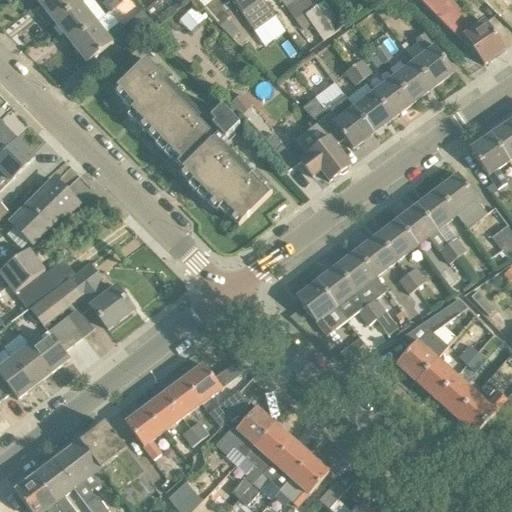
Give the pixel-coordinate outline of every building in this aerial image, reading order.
[(55,26),(80,5),(76,0),(46,0),(39,6),(55,26)] [(119,0),(108,0),(101,6),(109,16),(123,4),(119,0)] [(230,20),(216,0),(193,0),(201,11),(232,41),(239,35),(226,22),(230,20)] [(276,19),(264,2),(262,0),(229,0),(254,34),(276,19)] [(262,0),(264,2),(266,0),(278,0),(302,32),(311,26),(292,0),(262,0)] [(292,0),(311,26),(323,43),(335,34),(316,8),(313,9),(306,0),(292,0)] [(445,0),(419,0),(418,1),(457,41),(459,43),(464,40),(483,68),(504,52),(484,22),(474,29),(445,0)] [(511,5),(503,0),(481,0),(505,14),(511,5)] [(170,12),(162,1),(144,14),(153,26),(170,12)] [(71,46),(96,26),(80,5),(55,26),(71,46)] [(191,34),(204,22),(194,11),(181,23),(191,34)] [(143,13),(125,27),(136,40),(153,26),(144,14),(143,13)] [(104,37),(96,26),(71,46),(87,66),(111,46),(124,34),(118,26),(112,31),(104,37)] [(424,56),(414,64),(433,90),(454,75),(433,47),(432,48),(423,36),(414,43),(424,56)] [(372,54),(383,67),(392,60),(382,47),(372,54)] [(213,152),(229,137),(238,128),(221,110),(210,122),(213,126),(210,129),(211,130),(208,133),(160,85),(164,81),(145,62),(112,91),(130,109),(124,116),(181,171),(176,176),(215,213),(218,210),(237,228),(271,195),(251,175),(244,183),(213,152)] [(353,69),(363,83),(372,76),(362,62),(353,69)] [(414,64),(393,80),(413,106),(433,90),(414,64)] [(353,69),(344,76),(354,90),(363,83),(353,69)] [(413,106),(393,80),(373,95),(393,121),(413,106)] [(373,95),(372,96),(366,87),(346,102),(353,110),(373,136),(393,121),(373,95)] [(353,110),(346,102),(343,97),(322,113),(308,94),(296,104),(301,111),(315,126),(326,118),(352,153),(373,136),(353,110)] [(241,115),(251,107),(244,98),(234,105),(241,115)] [(490,138),(509,165),(511,162),(511,123),(490,138)] [(0,156),(15,142),(0,126),(0,156)] [(264,144),(288,174),(297,167),(274,136),(264,144)] [(498,172),(509,165),(490,138),(469,153),(488,180),(489,179),(498,192),(507,186),(498,172)] [(320,175),(328,186),(340,178),(343,178),(348,174),(348,172),(351,170),(328,140),(307,157),(308,159),(300,165),(312,181),(320,175)] [(0,156),(0,191),(10,182),(11,183),(33,161),(15,142),(0,156)] [(457,177),(436,193),(456,218),(467,232),(487,217),(477,204),(477,203),(457,177)] [(62,216),(64,219),(77,205),(56,183),(14,225),(17,229),(9,237),(20,249),(28,241),(31,244),(62,216)] [(436,193),(417,207),(457,260),(466,253),(456,240),(455,240),(445,227),(456,218),(436,193)] [(457,260),(417,207),(397,223),(416,249),(426,241),(436,256),(438,254),(448,268),(457,260)] [(395,265),(416,249),(397,223),(375,239),(395,265)] [(506,260),(511,255),(511,236),(506,229),(491,240),(506,260)] [(386,294),(376,280),(395,265),(375,239),(355,255),(385,295),(386,294)] [(0,295),(8,289),(13,299),(16,297),(28,313),(29,312),(43,330),(70,309),(74,314),(77,312),(81,317),(91,310),(108,333),(134,313),(116,289),(103,300),(93,288),(101,282),(93,270),(90,266),(74,278),(63,262),(45,275),(30,253),(0,275),(0,328),(3,326),(0,321),(0,295)] [(376,323),(386,316),(375,302),(385,295),(355,255),(334,270),(375,323),(376,323)] [(511,280),(511,268),(511,269),(503,276),(509,283),(511,280)] [(315,285),(335,311),(336,310),(346,324),(358,315),(367,329),(375,323),(334,270),(315,285)] [(405,279),(415,292),(426,284),(416,271),(405,279)] [(405,279),(398,284),(408,298),(415,292),(405,279)] [(325,319),(335,311),(315,285),(293,301),(314,328),(316,326),(327,340),(337,332),(331,324),(329,325),(325,319)] [(494,312),(477,293),(470,300),(476,306),(477,305),(488,317),(494,312)] [(437,361),(454,341),(441,329),(467,311),(458,302),(422,326),(428,332),(418,343),(417,342),(394,368),(415,386),(437,361)] [(93,333),(81,318),(81,317),(77,312),(74,314),(67,320),(83,341),(93,333)] [(398,331),(386,316),(376,323),(388,338),(398,331)] [(74,348),(83,341),(67,320),(58,327),(74,348)] [(39,341),(28,349),(50,378),(70,363),(64,356),(74,348),(58,327),(48,335),(52,340),(44,347),(39,341)] [(494,340),(484,331),(458,360),(467,368),(494,340)] [(350,369),(369,353),(359,340),(339,356),(350,369)] [(492,369),(507,353),(494,340),(467,368),(475,375),(486,363),(492,369)] [(12,361),(34,390),(50,378),(28,349),(12,361)] [(17,403),(34,390),(12,361),(0,370),(0,397),(4,403),(12,396),(17,403)] [(457,379),(437,361),(415,386),(435,404),(457,379)] [(224,373),(214,381),(203,366),(183,382),(202,407),(223,392),(232,384),(224,373)] [(497,394),(505,401),(511,393),(511,372),(495,391),(497,394)] [(477,396),(457,379),(435,404),(454,421),(477,396)] [(182,422),(202,407),(183,382),(163,396),(182,422)] [(240,415),(250,405),(238,394),(208,416),(219,431),(227,424),(240,415)] [(477,396),(454,421),(474,439),(497,414),(496,414),(507,402),(497,394),(487,405),(477,396)] [(163,436),(182,422),(163,396),(144,411),(163,436)] [(233,451),(244,460),(275,427),(256,410),(236,432),(233,429),(215,449),(226,459),(233,451)] [(124,426),(153,463),(162,457),(152,444),(163,436),(144,411),(124,426)] [(126,454),(105,424),(80,443),(101,471),(131,511),(155,494),(126,454)] [(200,444),(209,437),(199,425),(190,431),(200,444)] [(292,442),(275,427),(244,460),(254,470),(231,495),(239,502),(262,477),(292,442)] [(191,451),(200,444),(190,431),(181,438),(191,451)] [(270,484),(291,502),(300,491),(290,482),(311,458),(292,442),(262,477),(270,484)] [(131,511),(101,471),(80,443),(54,464),(75,492),(90,511),(106,511),(97,500),(96,501),(91,494),(107,482),(129,511),(131,511)] [(329,474),(311,458),(290,482),(300,491),(291,502),(289,504),(296,510),(329,474)] [(73,511),(64,500),(75,492),(54,464),(34,479),(59,511),(73,511)] [(270,484),(262,477),(239,502),(247,509),(270,484)] [(59,511),(34,479),(15,494),(29,511),(59,511)] [(167,501),(176,511),(194,495),(186,485),(167,501)] [(371,511),(363,505),(362,507),(359,510),(357,511),(347,511),(337,503),(345,493),(335,485),(320,503),(330,511),(371,511)]
